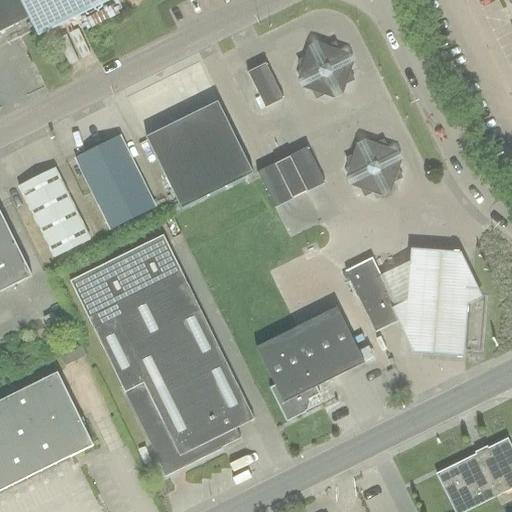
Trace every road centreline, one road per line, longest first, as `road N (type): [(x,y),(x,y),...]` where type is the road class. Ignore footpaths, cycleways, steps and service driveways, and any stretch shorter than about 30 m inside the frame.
road 1 (unclassified): [(0,135),(279,0)]
road 2 (unclassified): [(237,511),(511,375)]
road 3 (unclassified): [(511,222),(465,178),(378,0)]
